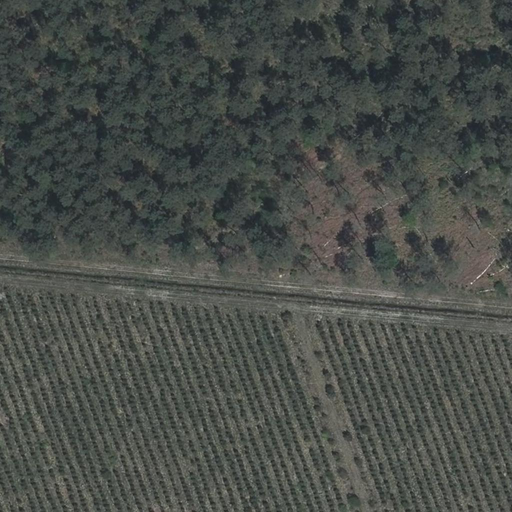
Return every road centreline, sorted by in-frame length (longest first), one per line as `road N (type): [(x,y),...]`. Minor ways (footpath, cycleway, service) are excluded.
road 1 (track): [(511,331),(0,281)]
road 2 (track): [(511,302),(0,254)]
